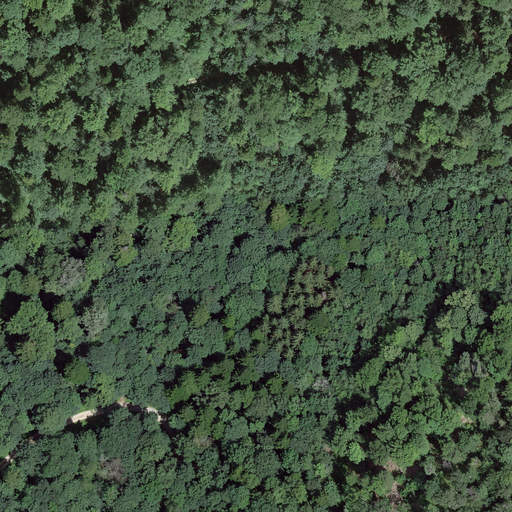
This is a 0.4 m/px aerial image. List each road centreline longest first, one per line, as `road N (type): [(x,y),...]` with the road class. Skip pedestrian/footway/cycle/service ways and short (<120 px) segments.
road 1 (track): [(0,147),(146,91),(385,23),(456,18),(511,31)]
road 2 (track): [(0,468),(45,431),(123,404)]
road 3 (track): [(123,404),(165,426),(177,447),(166,511)]
road 4 (track): [(0,83),(108,0)]
